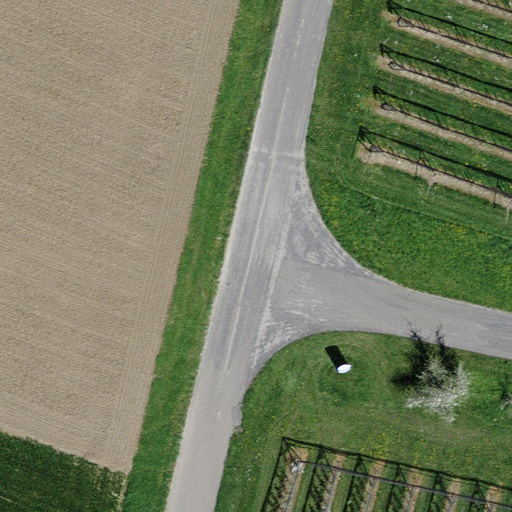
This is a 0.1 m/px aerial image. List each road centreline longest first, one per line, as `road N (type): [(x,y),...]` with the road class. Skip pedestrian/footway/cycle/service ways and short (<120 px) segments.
road 1 (unclassified): [(313,0),(251,279),(511,338)]
road 2 (track): [(195,511),(251,279)]
